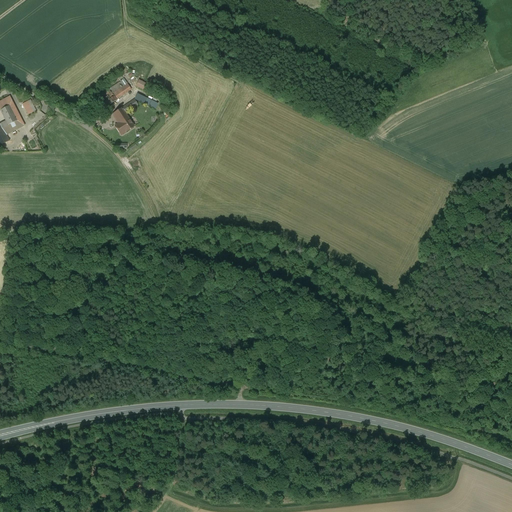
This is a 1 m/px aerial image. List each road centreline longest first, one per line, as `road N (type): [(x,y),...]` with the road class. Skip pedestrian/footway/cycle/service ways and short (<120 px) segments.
road 1 (primary): [(511,464),(425,433),(279,406),(120,410),(0,435)]
road 2 (track): [(123,0),(127,22),(353,137)]
road 3 (track): [(83,125),(122,158),(155,220),(166,290),(146,367)]
road 4 (track): [(238,404),(241,386),(0,341)]
